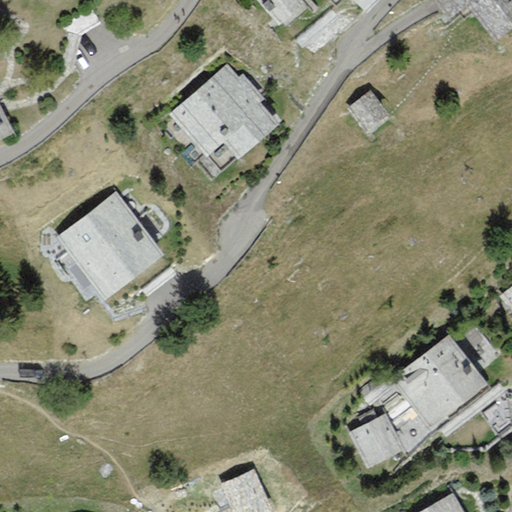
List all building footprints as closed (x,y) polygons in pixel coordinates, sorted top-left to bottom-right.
[(309,0),(262,0),(262,1),(289,31),(316,7),(309,0)] [(334,0),(346,12),(361,0),(363,0),(367,5),(373,0),(334,0)] [(511,0),(439,0),(461,29),(479,14),(510,50),(511,48),(511,0)] [(235,71),(178,120),(218,168),(236,153),(251,170),(293,135),(235,71)] [(379,101),(357,118),(375,141),(397,124),(379,101)] [(0,105),(0,149),(19,140),(0,105)] [(72,219),(47,238),(77,277),(102,258),(72,219)] [(457,337),(400,381),(438,430),(495,386),(457,337)] [(393,415),(357,432),(374,470),(410,453),(393,415)] [(279,511),(262,471),(234,482),(246,511),(279,511)] [(471,511),(461,496),(429,511),(471,511)]
